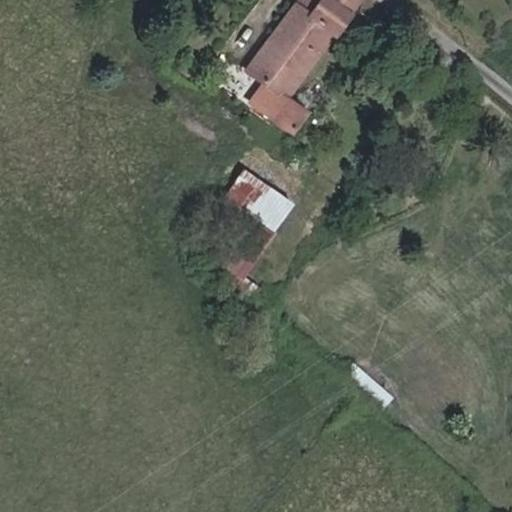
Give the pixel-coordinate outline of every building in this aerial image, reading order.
[(300,0),(300,1),(314,13),(294,39),(317,58),(362,0),(300,0)] [(253,101),(292,133),(305,118),(284,100),(317,58),(294,39),(314,13),(300,1),(246,71),(265,89),(253,101)] [(289,137),(292,133),(253,101),(249,106),(289,137)] [(293,208),(247,175),(212,221),(259,255),(293,208)] [(212,238),(199,229),(182,254),(194,262),(212,238)] [(259,290),(214,256),(203,269),(250,304),(259,290)] [(394,397),(355,364),(344,378),(383,411),(394,397)]
